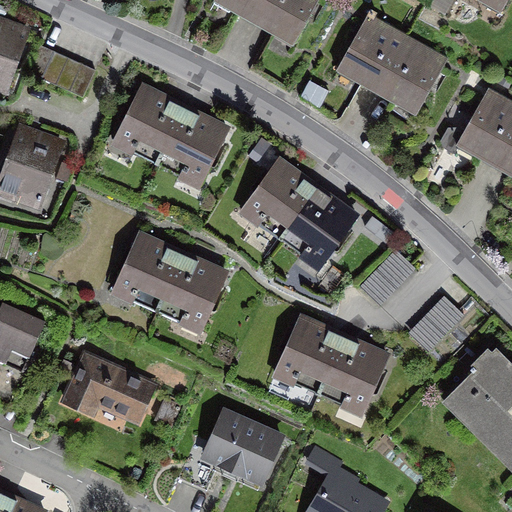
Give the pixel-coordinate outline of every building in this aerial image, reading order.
[(240,10),(256,19),(266,0),(214,0),(214,1),(237,14),(240,10)] [(266,0),(256,19),(296,41),(318,0),(266,0)] [(435,0),(432,5),(445,12),(451,0),(435,0)] [(339,66),(379,88),(408,36),(383,22),(379,30),(364,21),(339,66)] [(27,34),(0,23),(0,86),(7,89),(27,34)] [(379,88),(418,110),(443,66),(428,57),(432,50),(408,36),(379,88)] [(68,58),(40,45),(28,73),(55,85),(68,58)] [(81,64),(68,58),(55,85),(69,91),(81,64)] [(95,70),(81,64),(69,91),(83,97),(95,70)] [(158,100),(156,102),(151,99),(154,93),(142,87),(114,143),(116,144),(121,135),(134,141),(129,151),(156,164),(184,108),(164,98),(162,98),(160,99),(158,100)] [(448,128),(441,141),(445,148),(454,153),(458,146),(458,145),(460,141),(499,163),(511,138),(511,101),(503,97),(499,104),(484,96),(464,130),(460,128),(448,128)] [(212,130),(206,127),(207,124),(207,121),(206,119),(203,118),(184,108),(156,164),(184,178),(189,169),(201,175),(196,184),(199,186),(227,129),(215,124),(212,130)] [(35,145),(15,137),(0,178),(0,188),(41,203),(62,145),(38,136),(35,145)] [(511,138),(499,163),(511,170),(511,138)] [(255,221),(280,239),(317,188),(298,175),(296,175),(294,175),(291,176),(290,178),(285,174),(289,169),(278,161),(241,212),(244,213),(250,205),(261,213),(255,221)] [(345,209),(341,214),(335,210),(336,208),(337,205),(336,203),(334,201),(317,188),(280,239),(305,257),(311,249),(322,257),(317,264),(320,266),(355,216),(345,209)] [(128,299),(156,311),(182,254),(161,245),(159,245),(157,245),(155,247),(154,249),(148,246),(151,240),(139,235),(113,292),(115,293),(120,283),(133,289),(128,299)] [(396,249),(359,286),(380,307),(418,271),(396,249)] [(211,274),(204,272),(205,269),(205,266),(204,264),(201,263),(182,254),(156,311),(185,324),(189,315),(201,320),(197,330),(200,331),(225,274),(213,268),(211,274)] [(442,294),(406,332),(428,352),(464,315),(442,294)] [(34,345),(45,321),(2,302),(0,307),(0,361),(5,364),(11,349),(29,358),(30,356),(36,359),(40,351),(40,350),(40,349),(40,348),(39,347),(34,345)] [(290,381),(318,393),(344,336),(323,327),(320,327),(318,328),(317,329),(315,331),(310,329),(312,322),(300,317),(275,374),(277,375),(281,366),(294,371),(290,381)] [(362,413),(387,356),(375,351),(372,357),(366,354),(367,351),(367,349),(365,347),(363,345),(344,336),(318,393),(346,406),(350,397),(363,403),(359,412),(362,413)] [(511,364),(496,348),(445,400),(511,466),(511,364)] [(85,355),(65,401),(92,413),(97,402),(138,420),(153,386),(85,355)] [(181,406),(166,399),(157,419),(171,426),(181,406)] [(205,454),(191,448),(178,477),(206,490),(219,462),(225,465),(227,460),(243,468),(241,472),(261,481),(281,437),(224,412),(205,454)] [(337,468),(331,477),(333,484),(327,485),(321,494),(323,496),(313,511),(377,511),(384,501),(354,483),(356,480),(337,468)] [(42,511),(33,507),(30,511),(27,511),(24,510),(25,508),(24,505),(23,503),(21,501),(1,493),(0,495),(0,511),(42,511)]
